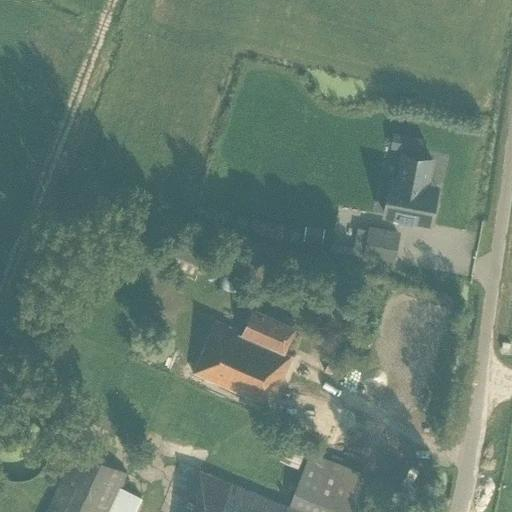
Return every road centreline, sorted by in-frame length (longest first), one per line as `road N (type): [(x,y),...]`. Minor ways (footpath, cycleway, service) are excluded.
road 1 (residential): [(482,377),(511,132)]
road 2 (residential): [(455,511),(482,377)]
